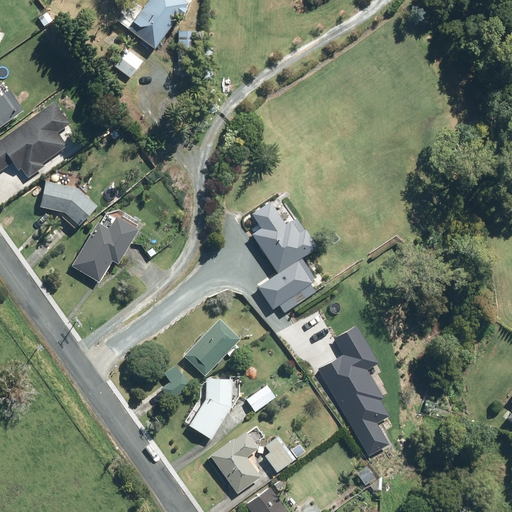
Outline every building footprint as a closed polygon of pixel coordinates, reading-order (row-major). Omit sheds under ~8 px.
[(119,21),(128,28),(127,29),(155,49),(179,16),(181,18),(187,9),(185,7),(189,0),(148,0),(143,8),(134,1),(119,21)] [(202,44),(202,36),(197,35),(197,32),(181,31),(180,56),(180,76),(196,76),(196,56),(197,44),(202,44)] [(134,42),(130,49),(134,52),(139,45),(134,42)] [(114,66),(131,78),(144,62),(126,49),(114,66)] [(0,72),(0,128),(24,111),(9,90),(7,91),(5,87),(4,86),(11,81),(6,74),(3,70),(0,72)] [(19,127),(0,140),(0,161),(5,168),(21,190),(46,173),(32,152),(35,150),(19,127)] [(138,155),(145,150),(141,144),(134,148),(138,155)] [(80,226),(98,207),(79,190),(47,183),(41,208),(66,214),(80,226)] [(303,229),(296,218),(291,222),(290,221),(285,224),(269,201),(251,213),(260,228),(251,234),(278,274),(258,287),(273,309),(294,295),(298,301),(297,302),(313,327),(345,305),(332,286),(321,293),(312,280),(311,281),(297,260),(319,245),(306,227),(303,229)] [(115,219),(109,230),(98,224),(72,267),(100,283),(112,263),(118,266),(138,232),(115,219)] [(153,247),(147,251),(151,257),(157,253),(153,247)] [(219,320),(184,357),(205,377),(240,340),(219,320)] [(171,383),(162,389),(170,401),(191,385),(182,373),(176,366),(175,367),(165,374),(170,381),(171,383)] [(320,373),(330,390),(343,382),(333,366),(320,373)] [(233,407),(233,379),(206,378),(206,398),(190,425),(213,439),(233,407)] [(266,385),(246,400),(255,412),(275,398),(266,385)] [(234,439),(211,456),(238,494),(262,477),(248,457),(260,449),(247,432),(236,440),(235,439),(234,439)] [(266,446),(271,453),(266,457),(277,472),(295,459),(279,437),(266,446)] [(300,446),(292,452),(297,459),(306,453),(300,446)] [(357,474),(367,486),(376,479),(367,467),(357,474)] [(280,482),(274,486),(279,493),(285,488),(280,482)] [(288,511),(271,488),(246,505),(251,511),(288,511)]
